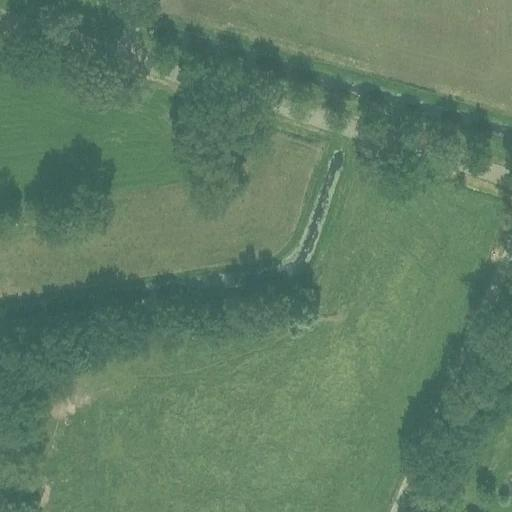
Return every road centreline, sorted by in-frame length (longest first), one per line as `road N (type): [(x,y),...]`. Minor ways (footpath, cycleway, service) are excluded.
road 1 (unclassified): [(511,179),(0,19)]
road 2 (unclassified): [(397,511),(511,249)]
